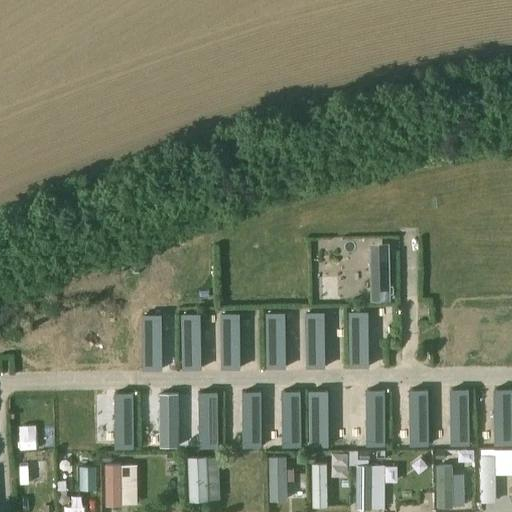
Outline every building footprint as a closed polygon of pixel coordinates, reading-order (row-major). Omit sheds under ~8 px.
[(393,239),(372,240),(373,299),(394,299),(393,239)] [(299,262),(251,264),(252,295),(299,294),(299,262)] [(351,349),(369,348),(368,307),(350,308),(351,349)] [(310,311),(311,353),(328,352),(327,310),(310,311)] [(287,354),(288,311),(270,311),(268,353),(287,354)] [(243,355),(242,312),(225,312),(226,356),(243,355)] [(183,357),(202,357),(203,314),(184,314),(183,357)] [(457,441),(473,441),(472,398),(456,399),(457,441)] [(431,442),(429,399),(413,400),(415,442),(431,442)] [(499,442),(511,441),(511,399),(498,399),(499,442)] [(373,400),(356,401),(358,444),(374,444),(373,400)] [(245,446),(263,446),(263,402),(244,402),(245,446)] [(301,446),(302,402),(285,402),(285,446),(301,446)] [(313,402),(313,445),(330,445),(330,402),(313,402)] [(45,450),(24,451),(25,475),(46,474),(45,450)] [(459,456),(440,456),(439,506),(469,506),(470,451),(459,451),(459,456)] [(500,500),(499,474),(509,474),(508,452),(481,453),(482,500),(500,500)] [(221,455),(190,456),(190,500),(221,499),(221,455)] [(290,455),(271,455),(271,499),(291,498),(290,455)] [(106,462),(107,504),(141,504),(140,462),(106,462)] [(359,507),(388,507),(387,463),(358,464),(359,507)] [(73,496),(90,497),(91,470),(74,469),(73,496)] [(245,499),(244,470),(229,470),(230,500),(245,499)]
